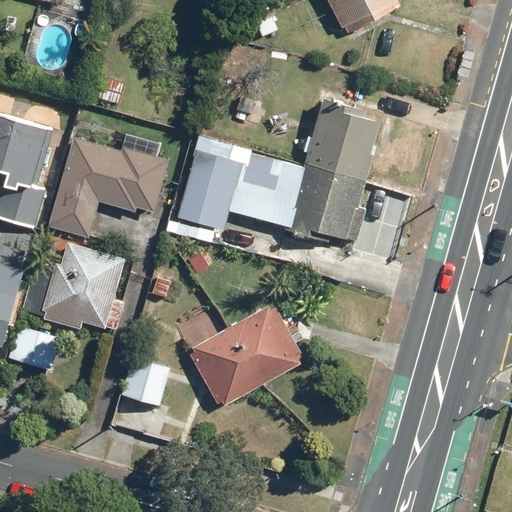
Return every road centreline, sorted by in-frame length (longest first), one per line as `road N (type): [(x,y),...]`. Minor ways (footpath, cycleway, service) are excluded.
road 1 (primary): [(458,320),(404,511)]
road 2 (primary): [(511,129),(458,320)]
road 3 (residential): [(0,462),(174,511)]
